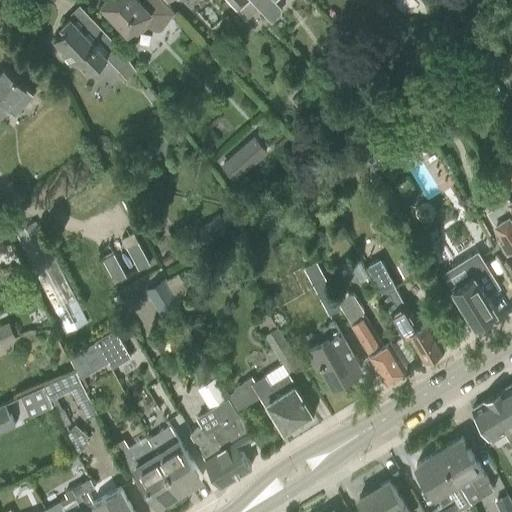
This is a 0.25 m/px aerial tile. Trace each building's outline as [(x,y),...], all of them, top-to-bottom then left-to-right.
[(103,0),(101,4),(128,32),(137,27),(144,21),(156,29),(161,28),(174,11),(163,0),(145,0),(143,2),(141,0),(103,0)] [(225,0),(237,12),(249,0),(225,0)] [(250,0),(270,20),(280,11),(278,6),(273,0),(250,0)] [(89,72),(92,69),(96,73),(107,62),(103,59),(107,56),(118,45),(107,34),(93,19),(82,30),(79,27),(70,18),(61,27),(64,30),(54,40),(64,51),(61,54),(71,64),(77,59),(89,72)] [(0,112),(6,106),(14,114),(34,93),(6,67),(0,73),(0,112)] [(444,98),(420,114),(430,129),(454,113),(444,98)] [(371,142),(369,143),(382,163),(384,161),(429,131),(416,111),(378,137),(371,142)] [(266,149),(256,137),(224,165),(234,177),(266,149)] [(89,146),(82,144),(80,151),(87,152),(89,146)] [(457,149),(445,154),(458,183),(470,177),(457,149)] [(362,150),(324,176),(331,185),(343,177),(369,160),(362,150)] [(511,221),(502,205),(489,213),(504,238),(500,240),(507,251),(511,247),(511,221)] [(150,212),(148,216),(145,210),(137,214),(142,224),(148,221),(156,224),(160,216),(150,212)] [(227,227),(219,215),(194,230),(201,242),(227,227)] [(86,323),(35,222),(12,233),(63,334),(86,323)] [(132,232),(121,238),(138,270),(149,264),(132,232)] [(125,276),(108,244),(98,250),(115,282),(125,276)] [(498,284),(476,250),(442,272),(464,306),(475,323),(497,309),(486,292),(498,284)] [(379,257),(364,265),(390,313),(404,339),(410,336),(424,358),(444,346),(428,319),(418,325),(404,303),(379,257)] [(315,260),(304,266),(304,267),(329,314),(341,307),(315,260)] [(181,305),(165,277),(147,287),(164,315),(181,305)] [(350,292),(338,300),(346,312),(344,313),(385,379),(406,366),(404,363),(390,340),(382,345),(364,316),(363,317),(362,315),(363,310),(353,293),(350,292)] [(360,369),(350,351),(334,322),(322,329),(327,338),(308,349),(317,365),(321,362),(333,384),(360,369)] [(275,325),(264,332),(287,369),(299,362),(275,325)] [(115,328),(96,339),(109,360),(112,365),(112,366),(130,356),(115,328)] [(96,339),(68,355),(75,370),(79,377),(109,360),(96,339)] [(206,367),(200,370),(205,379),(211,375),(206,367)] [(75,370),(43,384),(49,398),(71,387),(78,401),(88,396),(79,377),(75,370)] [(234,392),(227,396),(237,412),(260,397),(268,409),(272,407),(284,427),(311,410),(287,372),(271,383),(265,373),(253,380),(251,376),(242,382),(239,383),(237,385),(235,388),(234,392)] [(511,383),(494,394),(511,423),(511,383)] [(511,423),(494,394),(472,408),(482,425),(489,437),(502,429),(511,444),(511,423)] [(200,425),(189,432),(204,457),(231,441),(236,449),(240,447),(253,438),(237,412),(227,396),(227,395),(194,415),(200,425)] [(5,401),(0,403),(0,430),(15,423),(5,401)] [(201,476),(178,440),(169,425),(149,438),(153,445),(181,489),(201,476)] [(480,467),(472,453),(461,436),(438,450),(457,481),(469,474),(482,495),(492,489),(479,467),(480,467)] [(251,466),(240,447),(236,449),(231,441),(204,457),(221,484),(251,466)] [(143,462),(135,467),(158,503),(181,489),(153,445),(139,454),(143,462)] [(457,481),(438,450),(416,464),(426,481),(434,495),(435,495),(441,505),(428,511),(454,511),(459,509),(470,502),(457,481)] [(94,487),(90,478),(70,489),(75,497),(65,503),(62,499),(46,509),(47,511),(88,511),(96,508),(96,507),(93,502),(87,490),(94,487)] [(409,511),(400,496),(389,479),(358,497),(364,506),(354,511),(409,511)] [(134,511),(120,487),(93,502),(96,507),(96,508),(97,511),(134,511)] [(501,496),(494,499),(496,503),(500,511),(511,511),(511,504),(507,493),(501,496)]
